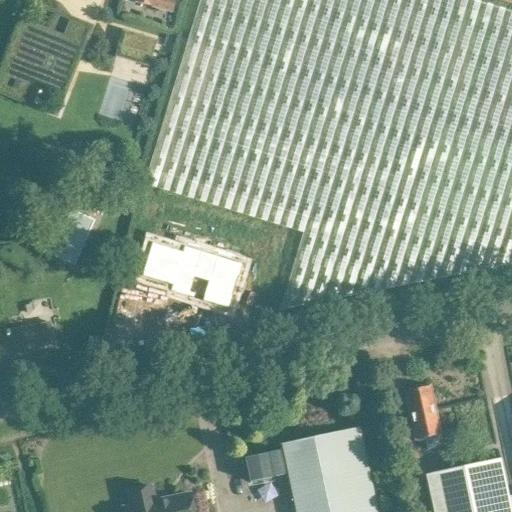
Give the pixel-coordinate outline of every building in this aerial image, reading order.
[(134,0),(134,1),(172,12),(175,0),(178,1),(178,0),(134,0)] [(199,0),(142,185),(154,188),(303,232),(279,311),(511,264),(511,12),(472,0),(199,0)] [(16,21),(0,61),(0,91),(13,96),(15,90),(18,91),(21,84),(18,83),(20,78),(65,96),(84,48),(16,21)] [(122,30),(117,46),(149,55),(152,56),(156,40),(122,30)] [(143,246),(135,280),(166,287),(165,293),(224,306),(227,293),(231,294),(236,294),(238,290),(240,282),(239,277),(236,275),(231,274),(234,261),(175,247),(174,253),(143,246)] [(54,347),(50,324),(0,332),(0,371),(30,366),(28,352),(54,347)] [(414,440),(425,438),(428,450),(442,447),(440,435),(429,387),(404,392),(414,440)] [(377,511),(359,429),(281,446),(295,511),(377,511)] [(460,436),(446,439),(449,454),(463,451),(460,436)] [(281,450),(243,459),(249,482),(287,473),(281,450)] [(511,511),(511,496),(508,497),(499,459),(428,476),(435,511),(511,511)] [(131,507),(123,508),(123,511),(192,511),(189,494),(154,502),(151,487),(127,492),(131,507)]
